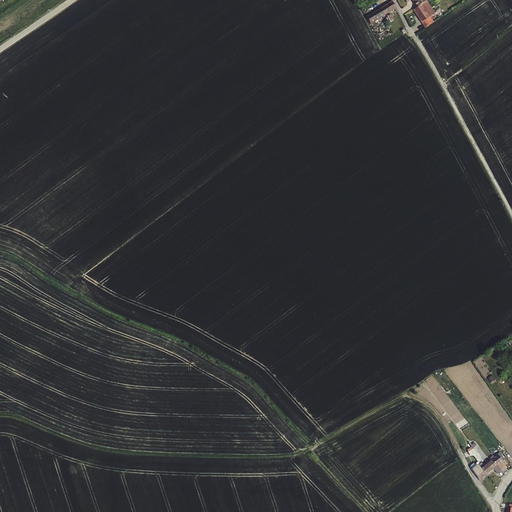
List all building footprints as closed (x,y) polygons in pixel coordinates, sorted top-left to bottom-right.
[(417,7),(414,9),(422,22),(426,27),(434,22),(432,19),(431,20),(429,17),(435,14),(427,1),(426,1),(424,2),(421,5),(417,7)] [(379,10),(383,17),(394,10),(395,12),(398,10),(393,2),(379,10)] [(367,17),(371,24),(382,17),(383,17),(379,10),(367,17)] [(371,24),(372,27),(383,20),(382,17),(371,24)] [(475,453),(472,449),(471,448),(466,451),(470,456),(473,456),(478,462),(475,464),(476,465),(472,469),(479,480),(485,475),(483,472),(480,469),(477,465),(482,461),(475,453)] [(482,461),(486,458),(479,450),(475,453),(482,461)] [(501,462),(504,459),(501,456),(498,453),(493,458),(491,460),(496,466),(500,471),(505,466),(501,462)] [(496,466),(491,460),(480,469),(483,472),(485,475),(492,469),(496,474),(500,471),(496,466)]
